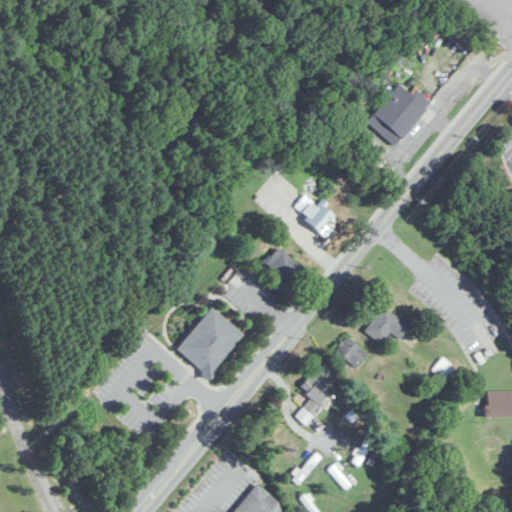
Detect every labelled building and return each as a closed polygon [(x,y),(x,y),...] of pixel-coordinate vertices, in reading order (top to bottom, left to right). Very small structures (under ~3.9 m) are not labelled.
[(431,101),(401,137),(372,113),(396,84),(410,96),(417,89),(431,101)] [(321,200),(314,205),(308,195),(296,203),(316,234),(335,222),(321,200)] [(266,265),(289,285),(303,269),(281,249),(266,265)] [(390,332),(399,339),(408,328),(383,307),(364,330),(380,344),(390,332)] [(176,351),(209,377),(243,334),(210,308),(176,351)] [(335,351),(356,369),(368,355),(347,337),(335,351)] [(433,370),(448,381),(456,369),(441,358),(433,370)] [(301,390),(310,396),(296,417),(320,434),(326,425),(314,417),(336,386),(327,380),(333,371),(321,362),(301,390)] [(511,417),(511,391),(486,391),(486,417),(511,417)] [(245,511),(283,511),(276,489),(241,501),(245,511)]
